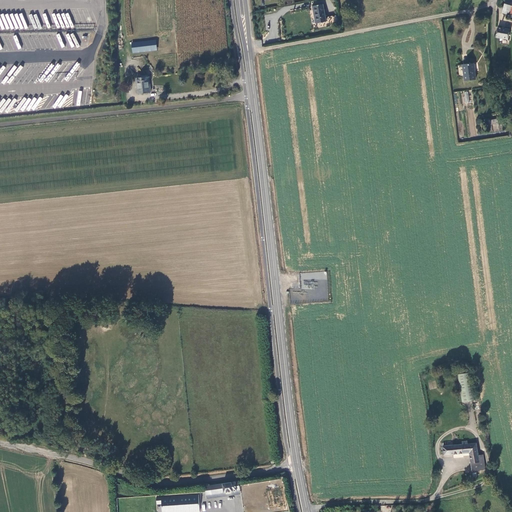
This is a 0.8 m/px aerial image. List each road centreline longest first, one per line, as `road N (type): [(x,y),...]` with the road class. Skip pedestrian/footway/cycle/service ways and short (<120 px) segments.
road 1 (secondary): [(251,97),(295,466)]
road 2 (unclassified): [(295,466),(161,482),(0,442)]
road 3 (unclassified): [(251,97),(0,124)]
road 4 (track): [(492,4),(246,51)]
